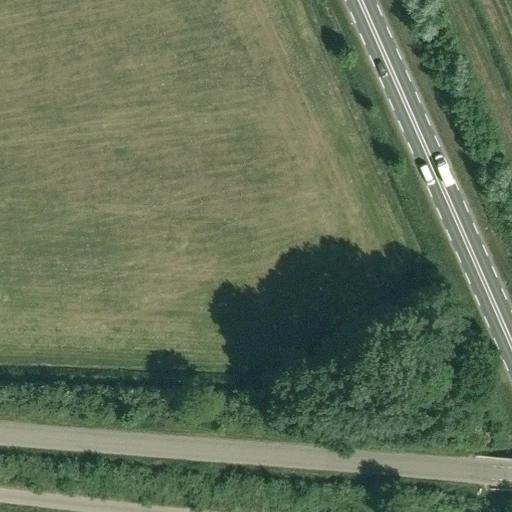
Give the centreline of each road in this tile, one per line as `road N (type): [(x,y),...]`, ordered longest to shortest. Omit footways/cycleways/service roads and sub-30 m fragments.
road 1 (unclassified): [(511,474),(0,434)]
road 2 (primary): [(511,350),(358,0)]
